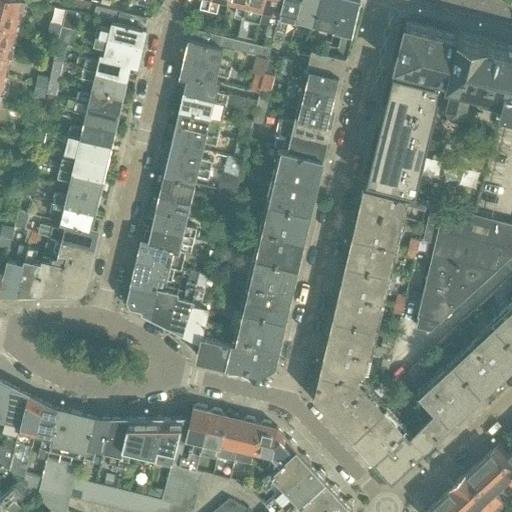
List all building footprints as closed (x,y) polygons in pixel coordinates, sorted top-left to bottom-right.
[(24,0),(0,0),(0,17),(16,21),(19,6),(23,7),(24,0)] [(206,19),(208,14),(209,7),(210,0),(202,0),(201,5),(199,17),(206,19)] [(218,0),(227,0),(229,0),(228,0),(210,0),(209,7),(216,9),(218,0)] [(233,14),(242,16),(246,0),(228,0),(229,0),(236,2),(233,14)] [(260,20),(263,8),(264,0),(246,0),(242,16),(242,18),(238,35),(246,38),(248,27),(250,18),(260,20)] [(266,34),(273,35),(281,0),(264,0),(263,8),(260,20),(269,23),(266,34)] [(281,0),(273,35),(273,38),(283,41),(289,17),(296,19),(296,18),(297,18),(300,0),(281,0)] [(295,50),(293,59),(343,70),(360,0),(341,0),(334,28),(334,29),(342,31),(339,46),(331,44),(332,41),(325,39),(322,48),(312,46),(310,53),(295,50)] [(315,27),(316,23),(321,0),(300,0),(297,18),(311,22),(310,26),(315,27)] [(321,0),(316,23),(334,28),(341,0),(321,0)] [(94,14),(112,18),(144,26),(147,17),(127,12),(119,10),(97,4),(94,14)] [(66,9),(63,21),(63,22),(62,24),(74,27),(74,26),(78,11),(66,9)] [(11,43),(16,21),(0,17),(0,42),(14,46),(14,43),(11,43)] [(98,23),(96,32),(140,43),(144,26),(112,18),(111,26),(98,23)] [(51,19),(48,29),(60,31),(62,25),(62,22),(51,19)] [(511,46),(487,40),(487,39),(459,32),(458,35),(456,35),(444,31),(406,22),(399,47),(395,64),(397,65),(396,72),(393,71),(367,179),(416,191),(444,77),(447,77),(447,79),(452,80),(449,92),(447,99),(451,106),(457,108),(458,108),(465,104),(465,103),(480,106),(483,95),(498,98),(496,104),(499,104),(509,107),(511,107),(511,46)] [(60,31),(58,41),(67,43),(70,44),(74,28),(62,25),(60,31)] [(191,38),(234,49),(260,55),(268,56),(269,55),(270,47),(193,28),(191,38)] [(48,29),(46,38),(58,41),(60,31),(48,29)] [(101,50),(101,51),(136,60),(140,43),(96,32),(85,30),(83,41),(106,46),(105,51),(101,50)] [(191,38),(187,56),(230,66),(234,49),(191,38)] [(58,41),(54,57),(63,60),(67,43),(58,41)] [(12,53),(14,46),(0,42),(0,75),(3,76),(8,53),(12,53)] [(77,63),(85,65),(125,75),(126,69),(134,71),(136,60),(101,51),(99,59),(79,54),(77,63)] [(268,56),(260,55),(256,72),(264,74),(265,70),(268,56)] [(269,55),(268,56),(265,70),(274,72),(278,57),(269,55)] [(187,56),(183,72),(215,79),(217,72),(229,74),(231,66),(230,66),(187,56)] [(54,57),(51,75),(60,77),(63,60),(54,57)] [(293,59),(292,59),(283,57),(281,67),(290,70),(289,76),(304,79),(339,88),(343,70),(293,59)] [(95,77),(93,85),(124,93),(127,84),(123,83),(124,77),(125,77),(126,75),(125,75),(85,65),(83,74),(95,77)] [(265,70),(264,74),(261,87),(270,89),(274,72),(265,70)] [(186,90),(226,100),(234,102),(234,103),(256,109),(257,103),(258,99),(216,89),(218,80),(215,79),(183,72),(180,82),(188,84),(186,89),(186,90)] [(260,91),(261,87),(264,74),(256,72),(252,89),(260,91)] [(38,74),(36,84),(47,86),(50,77),(38,74)] [(60,77),(51,75),(47,91),(56,93),(60,77)] [(289,76),(285,92),(335,104),(339,88),(304,79),(289,76)] [(47,86),(36,84),(33,93),(45,96),(47,86)] [(79,90),(77,99),(118,109),(117,109),(119,103),(122,104),(124,93),(93,85),(91,93),(79,90)] [(261,87),(260,91),(258,99),(257,103),(266,105),(270,89),(261,87)] [(181,96),(179,106),(222,117),(226,100),(186,90),(185,91),(186,91),(184,97),(181,96)] [(44,109),(51,110),(52,111),(56,94),(48,92),(44,109)] [(298,105),(296,112),(331,121),(335,104),(285,92),(282,102),(298,105)] [(87,111),(85,119),(117,127),(119,117),(115,116),(117,110),(118,111),(118,109),(77,99),(69,97),(67,106),(87,111)] [(266,105),(257,103),(256,109),(253,120),(262,122),(266,105)] [(222,117),(179,106),(176,117),(180,117),(178,123),(178,124),(218,133),(220,126),(222,117)] [(40,125),(39,127),(46,129),(47,127),(51,110),(44,109),(43,109),(40,125)] [(279,116),(277,125),(327,137),(331,121),(296,112),(294,120),(279,116)] [(71,124),(69,133),(110,143),(109,142),(111,137),(114,138),(117,127),(85,119),(83,127),(71,124)] [(26,122),(24,131),(36,134),(36,131),(38,124),(26,122)] [(250,125),(243,123),(242,123),(239,137),(247,139),(250,125)] [(40,125),(38,124),(36,131),(46,133),(48,127),(46,127),(40,125)] [(173,130),(171,140),(202,147),(204,139),(216,142),(218,133),(178,124),(178,125),(177,131),(173,130)] [(275,144),(283,146),(323,156),(327,137),(277,125),(275,135),(277,135),(275,144)] [(36,134),(24,131),(22,141),(33,144),(36,134)] [(65,150),(77,153),(109,161),(111,151),(107,150),(109,144),(110,144),(110,143),(69,133),(65,150)] [(234,153),(243,155),(246,141),(238,139),(234,153)] [(170,157),(210,167),(212,159),(200,156),(202,147),(171,140),(168,150),(172,151),(171,157),(170,157)] [(283,146),(277,174),(316,183),(323,156),(283,146)] [(485,153),(474,150),(471,163),(482,166),(485,153)] [(61,166),(102,177),(102,176),(101,176),(103,170),(106,171),(109,161),(77,153),(75,160),(63,158),(61,166)] [(223,170),(229,171),(238,174),(242,157),(227,153),(223,170)] [(165,164),(163,174),(194,181),(196,173),(208,176),(210,167),(170,157),(170,158),(169,164),(165,164)] [(27,176),(36,178),(40,162),(30,159),(27,176)] [(71,179),(69,187),(100,194),(103,184),(100,183),(101,178),(102,177),(61,166),(59,175),(71,179)] [(218,187),(224,189),(224,188),(235,191),(239,176),(222,171),(218,187)] [(162,190),(162,191),(203,200),(204,193),(192,190),(194,181),(163,174),(160,184),(164,184),(163,190),(162,190)] [(277,174),(270,201),(310,210),(316,183),(277,174)] [(14,177),(11,187),(23,189),(24,182),(25,180),(14,177)] [(25,180),(24,182),(23,189),(22,193),(35,196),(37,182),(25,180)] [(365,184),(360,206),(399,216),(402,204),(425,209),(428,199),(365,184)] [(23,189),(11,187),(9,197),(21,199),(22,193),(23,189)] [(55,191),(53,200),(94,210),(94,209),(93,209),(95,204),(98,204),(100,194),(69,187),(67,194),(55,191)] [(224,189),(220,205),(232,208),(236,192),(236,191),(235,191),(224,188),(224,189)] [(157,197),(155,207),(186,214),(188,206),(201,209),(203,200),(162,191),(162,192),(161,198),(157,197)] [(236,192),(232,208),(230,218),(242,221),(248,194),(236,192)] [(61,221),(66,222),(96,229),(99,218),(92,216),(93,211),(94,210),(53,200),(51,209),(63,212),(61,221)] [(257,211),(254,224),(260,226),(260,227),(260,226),(264,227),(264,228),(303,238),(310,210),(270,201),(267,213),(257,211)] [(431,328),(511,253),(511,222),(432,202),(423,238),(435,241),(433,252),(418,314),(418,315),(419,315),(417,325),(431,328)] [(216,221),(218,222),(228,225),(230,218),(232,208),(220,205),(216,221)] [(360,206),(354,233),(393,243),(399,216),(360,206)] [(15,224),(24,227),(29,212),(24,210),(25,209),(20,207),(18,213),(19,213),(15,224)] [(154,223),(154,224),(195,234),(196,226),(184,223),(186,214),(155,207),(152,217),(156,218),(155,223),(154,223)] [(38,232),(57,237),(92,246),(96,229),(66,222),(64,229),(41,223),(38,232)] [(214,239),(218,240),(225,241),(228,225),(218,222),(214,239)] [(3,224),(0,234),(12,237),(14,227),(3,224)] [(145,229),(143,239),(178,249),(180,240),(193,243),(195,234),(154,224),(154,225),(153,231),(145,229)] [(262,235),(257,255),(297,265),(303,238),(264,228),(264,227),(260,226),(260,227),(260,226),(254,224),(252,232),(262,235)] [(32,230),(29,239),(35,241),(38,231),(32,230)] [(354,233),(347,261),(387,270),(393,243),(354,233)] [(12,237),(0,234),(0,235),(0,244),(9,247),(12,237)] [(54,249),(59,250),(67,252),(64,265),(60,264),(55,290),(64,290),(64,287),(78,290),(78,289),(82,285),(83,285),(92,246),(57,237),(54,249)] [(409,257),(415,258),(419,239),(411,238),(407,253),(409,254),(409,257)] [(143,239),(139,257),(169,265),(174,266),(181,268),(185,251),(178,249),(143,239)] [(225,241),(218,240),(214,256),(221,258),(225,241)] [(7,258),(4,270),(0,286),(0,290),(17,290),(28,246),(20,244),(16,260),(7,258)] [(37,248),(28,246),(17,290),(35,290),(42,262),(34,260),(37,248)] [(43,258),(42,262),(35,290),(55,290),(60,264),(64,265),(67,252),(59,250),(56,262),(43,258)] [(257,255),(251,282),(291,292),(297,265),(257,255)] [(148,285),(154,287),(157,274),(166,276),(172,277),(174,266),(169,265),(139,257),(137,267),(131,289),(146,292),(148,285)] [(211,257),(210,264),(217,266),(219,258),(211,257)] [(347,261),(340,288),(380,298),(387,270),(347,261)] [(187,277),(197,280),(199,272),(189,270),(187,277)] [(186,330),(202,338),(206,319),(209,307),(200,305),(207,274),(199,272),(197,280),(195,288),(192,299),(193,300),(189,316),(186,330)] [(157,274),(154,287),(158,288),(152,313),(169,322),(176,296),(177,292),(179,286),(165,283),(166,276),(157,274)] [(511,283),(508,279),(500,286),(506,293),(511,287),(511,283)] [(245,308),(244,309),(284,318),(291,292),(251,282),(251,283),(243,281),(237,306),(240,307),(241,308),(241,307),(245,308)] [(144,309),(152,313),(158,288),(154,287),(148,285),(146,292),(131,289),(130,297),(132,301),(132,303),(146,306),(144,309)] [(169,322),(186,330),(189,316),(193,300),(192,299),(195,288),(187,286),(184,298),(176,296),(169,322)] [(506,293),(500,286),(492,293),(498,300),(506,293)] [(340,288),(334,316),(374,325),(380,298),(340,288)] [(393,311),(402,313),(406,295),(397,293),(393,311)] [(511,308),(474,343),(471,340),(459,351),(462,354),(455,361),(483,391),(511,363),(511,308)] [(244,309),(238,335),(278,345),(284,318),(244,309)] [(334,316),(328,343),(367,352),(370,343),(374,325),(334,316)] [(198,354),(227,361),(233,340),(219,337),(222,327),(206,319),(202,338),(198,354)] [(459,326),(467,334),(474,327),(467,319),(459,326)] [(233,340),(227,361),(260,369),(274,361),(278,345),(238,335),(237,341),(233,340)] [(328,343),(322,368),(357,377),(359,367),(364,368),(367,352),(328,343)] [(367,352),(383,356),(391,357),(392,353),(393,349),(370,343),(367,352)] [(391,357),(383,356),(380,366),(388,368),(391,357)] [(425,356),(418,363),(424,369),(431,362),(425,356)] [(455,361),(433,381),(461,411),(483,391),(455,361)] [(424,369),(418,363),(410,369),(416,376),(424,369)] [(316,393),(335,414),(365,386),(357,378),(357,377),(322,368),(316,393)] [(396,383),(387,374),(384,372),(375,373),(389,389),(396,383)] [(0,415),(5,417),(13,384),(0,377),(0,415)] [(427,419),(414,430),(426,443),(461,411),(433,381),(421,392),(429,400),(425,403),(432,410),(425,416),(427,419)] [(13,453),(14,451),(16,439),(28,392),(13,384),(5,417),(13,419),(7,445),(0,444),(0,461),(8,468),(10,462),(13,453)] [(335,414),(355,435),(384,407),(365,386),(335,414)] [(13,453),(11,462),(21,464),(27,442),(33,443),(36,432),(44,401),(28,392),(16,439),(14,451),(13,453)] [(46,458),(46,457),(48,450),(49,450),(60,407),(53,406),(44,401),(36,432),(44,433),(38,456),(46,458)] [(181,455),(178,465),(196,469),(196,468),(198,460),(210,409),(207,408),(208,406),(198,403),(195,405),(193,405),(190,418),(186,435),(195,437),(192,447),(189,446),(187,456),(181,455)] [(94,416),(60,407),(49,450),(66,454),(84,458),(85,455),(94,416)] [(210,409),(198,460),(199,460),(201,453),(217,457),(218,454),(228,414),(223,412),(221,409),(215,407),(212,410),(210,409)] [(355,435),(374,456),(404,428),(384,407),(355,435)] [(228,414),(218,454),(235,458),(238,447),(245,418),(239,416),(237,413),(231,412),(228,414)] [(100,417),(94,416),(85,455),(94,457),(96,446),(104,448),(111,417),(100,417)] [(147,417),(139,450),(146,451),(143,463),(152,465),(164,416),(147,417)] [(164,416),(152,465),(154,466),(155,460),(171,464),(171,463),(172,459),(183,416),(164,416)] [(172,459),(171,463),(178,465),(181,455),(186,435),(190,418),(183,416),(172,459)] [(238,447),(235,458),(250,461),(260,421),(255,420),(253,417),(248,416),(245,418),(238,447)] [(130,417),(111,417),(104,448),(112,450),(109,462),(114,463),(112,469),(117,470),(130,417)] [(130,417),(120,458),(129,460),(131,448),(139,450),(147,417),(130,417)] [(259,463),(267,465),(268,461),(277,426),(277,425),(272,424),(270,421),(264,420),(261,422),(260,421),(250,461),(251,462),(253,451),(261,453),(259,463)] [(267,465),(265,476),(297,447),(296,447),(296,443),(292,438),(289,438),(277,426),(267,465)] [(404,428),(374,456),(391,475),(426,443),(414,430),(410,435),(404,428)] [(500,442),(493,448),(511,468),(511,448),(509,451),(500,442)] [(263,484),(262,486),(265,489),(270,485),(276,492),(285,484),(310,462),(310,459),(306,454),(303,454),(297,447),(265,476),(263,484)] [(511,468),(493,448),(479,461),(500,484),(508,476),(511,481),(511,468)] [(38,493),(37,495),(51,509),(54,511),(72,511),(73,511),(67,509),(70,496),(77,464),(72,463),(46,457),(46,458),(42,475),(42,476),(38,493)] [(466,472),(465,473),(501,511),(505,511),(510,507),(494,489),(500,484),(479,461),(467,472),(466,472)] [(10,462),(8,468),(12,472),(19,478),(23,482),(26,471),(27,466),(21,464),(11,462),(10,462)] [(310,462),(285,484),(276,492),(266,501),(274,510),(278,505),(293,492),(299,499),(324,476),(325,474),(320,469),(317,469),(310,462)] [(169,474),(167,480),(199,488),(203,471),(196,469),(178,465),(171,463),(171,464),(169,474)] [(82,465),(77,464),(70,496),(82,499),(87,479),(80,478),(82,465)] [(26,471),(23,482),(27,486),(37,495),(38,493),(42,476),(42,475),(26,471)] [(105,483),(112,484),(114,474),(106,472),(103,482),(105,483)] [(452,486),(473,509),(480,502),(488,511),(501,511),(465,473),(452,485),(452,486)] [(316,511),(339,492),(339,489),(334,484),(331,484),(324,477),(324,476),(299,499),(286,511),(302,511),(307,508),(310,511),(316,511)] [(13,499),(27,486),(23,482),(19,478),(4,494),(0,497),(0,511),(16,511),(21,507),(13,499)] [(120,486),(122,480),(115,478),(113,484),(120,486)] [(87,479),(82,499),(94,501),(99,482),(87,479)] [(162,497),(162,498),(171,500),(194,506),(199,488),(167,480),(164,489),(162,497)] [(138,491),(146,493),(147,488),(147,489),(148,489),(149,486),(148,486),(148,484),(137,481),(135,490),(136,490),(138,491)] [(247,481),(244,489),(252,491),(254,488),(256,485),(247,481)] [(106,504),(111,485),(99,482),(94,501),(106,504)] [(118,507),(123,488),(111,485),(106,504),(118,507)] [(254,488),(252,491),(259,495),(265,489),(262,486),(256,485),(254,488)] [(155,486),(153,495),(161,497),(163,489),(155,486)] [(452,486),(438,499),(449,511),(469,511),(473,509),(452,486)] [(130,510),(135,491),(123,488),(118,507),(130,510)] [(138,511),(142,511),(147,494),(135,491),(130,510),(138,511)] [(349,511),(354,508),(353,507),(353,504),(348,500),(345,500),(339,492),(316,511),(349,511)] [(155,511),(159,497),(147,494),(142,511),(155,511)] [(162,498),(159,497),(155,511),(167,511),(171,500),(162,498)] [(229,497),(221,504),(228,511),(239,511),(246,507),(230,498),(229,497)] [(449,511),(438,499),(425,511),(449,511)] [(185,511),(194,506),(171,500),(167,511),(185,511)]
